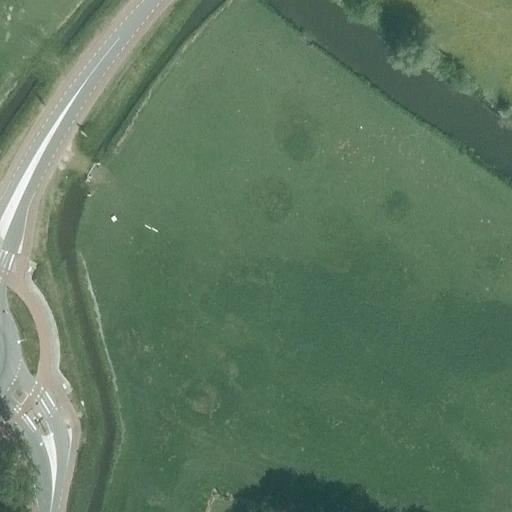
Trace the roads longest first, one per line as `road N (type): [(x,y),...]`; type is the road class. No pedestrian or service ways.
road 1 (unclassified): [(0,238),(60,118),(154,0)]
road 2 (residential): [(49,511),(46,431),(1,380)]
